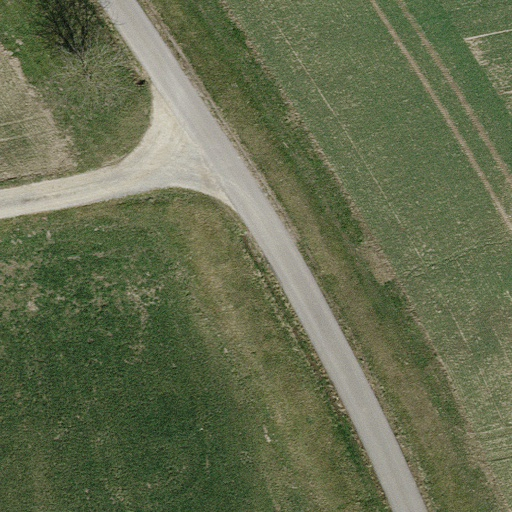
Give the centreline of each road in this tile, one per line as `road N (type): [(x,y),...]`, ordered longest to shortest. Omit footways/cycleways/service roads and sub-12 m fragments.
road 1 (residential): [(415,511),(358,377),(124,0)]
road 2 (track): [(0,199),(134,176),(218,147)]
